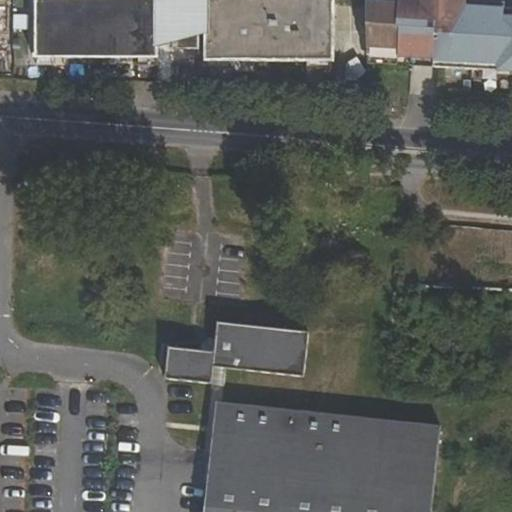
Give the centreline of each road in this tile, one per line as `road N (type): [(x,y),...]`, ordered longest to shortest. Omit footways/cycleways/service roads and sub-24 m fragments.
road 1 (residential): [(511,161),(0,119)]
road 2 (unknown): [(0,365),(89,368),(120,383),(146,422),(153,511)]
